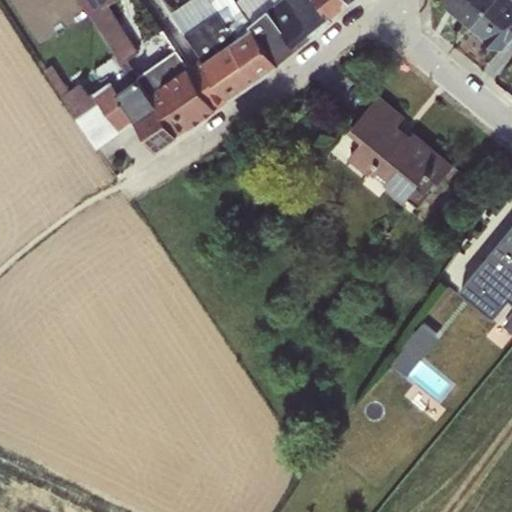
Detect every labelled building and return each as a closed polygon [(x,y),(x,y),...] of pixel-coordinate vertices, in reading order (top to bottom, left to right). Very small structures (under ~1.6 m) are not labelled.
[(83,0),(92,14),(110,4),(117,0),(83,0)] [(211,0),(188,0),(172,11),(186,32),(219,10),(211,0)] [(211,0),(219,10),(237,36),(232,39),(258,77),(281,62),(238,0),(211,0)] [(238,0),(281,62),(313,34),(289,0),(238,0)] [(333,18),(319,0),(289,0),(313,34),(333,18)] [(351,2),(349,0),(319,0),(333,18),(351,2)] [(448,0),(474,22),(493,0),(448,0)] [(511,0),(493,0),(474,22),(502,47),(511,35),(511,0)] [(110,4),(92,14),(123,63),(139,53),(110,4)] [(219,10),(186,32),(230,97),(258,77),(232,39),(237,36),(219,10)] [(178,47),(141,75),(179,132),(218,106),(178,47)] [(179,132),(141,75),(118,90),(112,79),(89,95),(81,82),(69,90),(52,64),(44,69),(76,117),(100,101),(121,130),(137,119),(157,147),(179,132)] [(388,184),(385,187),(404,202),(409,198),(419,206),(453,165),(413,132),(410,135),(398,125),(404,117),(378,95),(353,126),(365,136),(350,155),(371,173),(372,171),(388,184)] [(100,101),(76,117),(97,149),(122,132),(121,130),(100,101)] [(255,165),(241,179),(260,197),(274,182),(255,165)] [(511,225),(461,287),(496,316),(511,296),(511,225)] [(405,346),(392,362),(408,374),(440,335),(422,321),(403,344),(405,346)] [(439,392),(450,382),(430,359),(419,369),(439,392)]
